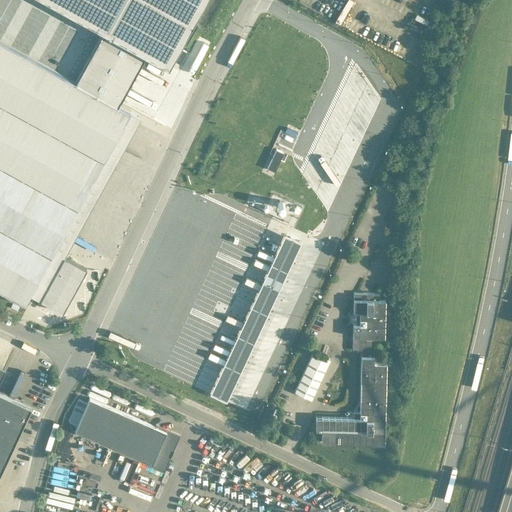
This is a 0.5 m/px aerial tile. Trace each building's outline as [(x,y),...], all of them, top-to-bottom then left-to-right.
[(57,74),(0,42),(0,288),(27,303),(132,113),(117,104),(146,52),(169,65),(204,0),(59,0),(89,16),(57,74)] [(299,239),(282,232),(256,286),(207,391),(224,399),(273,294),(299,239)] [(325,430),(325,443),(384,443),(384,363),(373,363),(373,336),(382,336),(382,299),(377,299),(377,292),(356,292),(356,338),(361,338),(361,416),(316,416),(316,430),(325,430)] [(0,472),(31,406),(0,391),(0,472)] [(165,467),(179,433),(89,394),(75,428),(165,467)]
